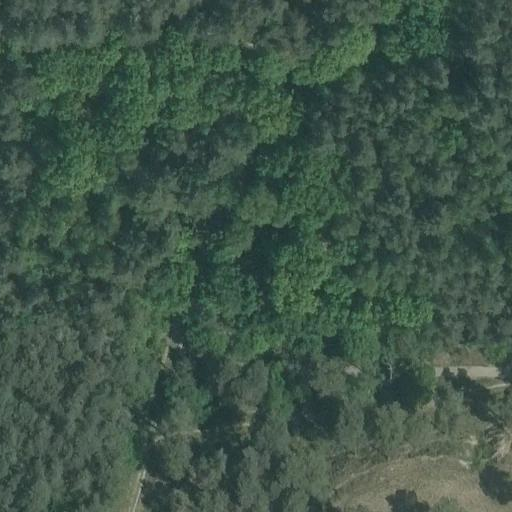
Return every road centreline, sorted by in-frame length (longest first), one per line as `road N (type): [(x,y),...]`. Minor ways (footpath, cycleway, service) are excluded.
road 1 (track): [(367,0),(285,95),(149,344),(134,465),(119,511)]
road 2 (track): [(511,360),(149,344)]
road 3 (track): [(326,39),(176,10),(0,5)]
